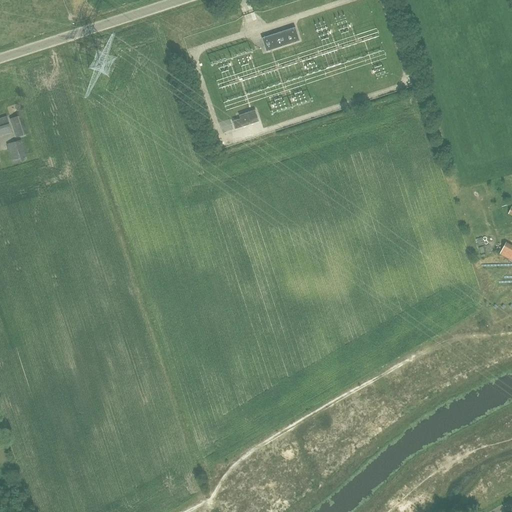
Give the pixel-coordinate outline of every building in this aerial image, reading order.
[(300,41),(295,27),(262,38),(266,52),(300,41)] [(233,121),(235,129),(259,121),(256,110),(239,115),(240,118),(233,121)] [(23,115),(11,118),(17,138),(28,134),(23,115)] [(0,136),(12,132),(7,117),(0,119),(0,136)] [(27,160),(22,140),(7,144),(12,164),(27,160)] [(503,257),(511,260),(511,248),(507,247),(503,257)]
